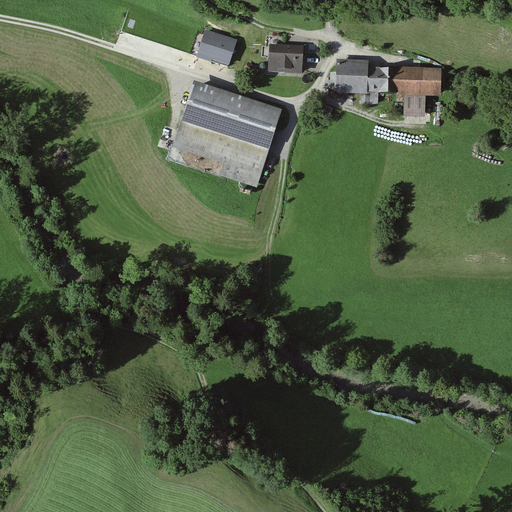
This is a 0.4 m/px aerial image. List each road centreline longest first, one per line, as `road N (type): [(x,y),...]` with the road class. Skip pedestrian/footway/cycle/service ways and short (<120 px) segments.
road 1 (track): [(432,369),(297,331),(271,306),(268,240),(298,104)]
road 2 (track): [(0,18),(298,104)]
road 3 (track): [(328,511),(185,352),(106,319)]
road 4 (track): [(208,0),(269,27),(332,38),(335,54),(298,104)]
